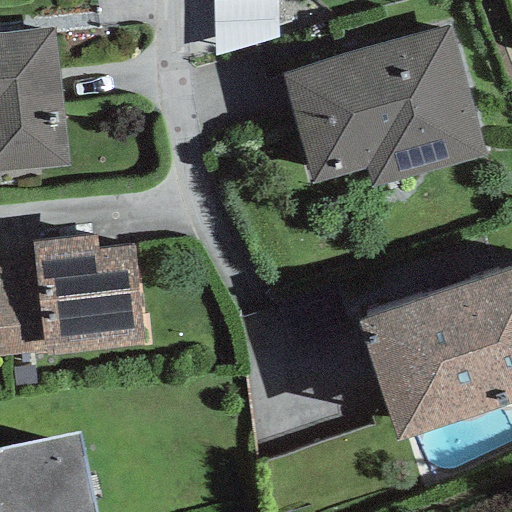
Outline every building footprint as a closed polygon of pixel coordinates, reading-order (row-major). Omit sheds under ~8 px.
[(443,29),(284,75),(322,204),(481,157),(443,29)] [(58,36),(0,44),(0,188),(79,177),(58,36)] [(511,246),(368,303),(420,435),(511,398),(511,246)] [(128,247),(0,259),(0,374),(139,360),(128,247)] [(98,511),(87,460),(0,477),(0,511),(98,511)]
